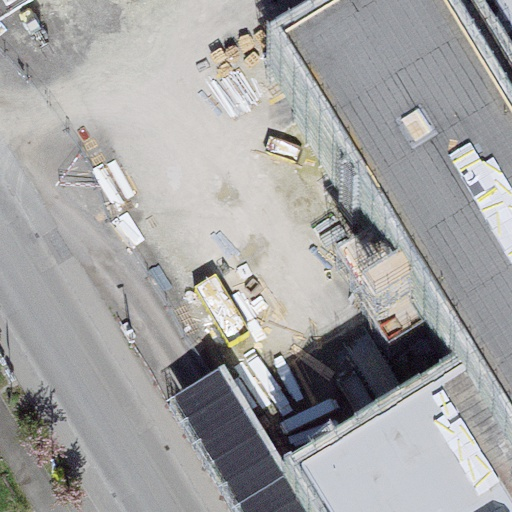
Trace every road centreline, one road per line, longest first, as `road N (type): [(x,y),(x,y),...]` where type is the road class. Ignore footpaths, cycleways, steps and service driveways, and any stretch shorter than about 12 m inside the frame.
road 1 (unknown): [(162,159),(383,511)]
road 2 (unknown): [(162,159),(414,13),(452,0)]
road 3 (residential): [(0,250),(159,511)]
road 4 (unknown): [(0,214),(103,189),(162,159)]
